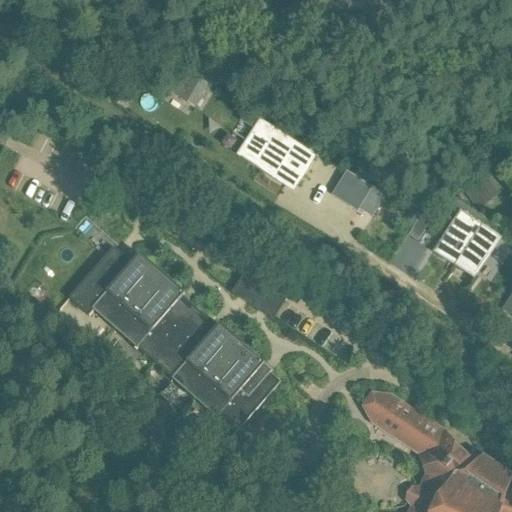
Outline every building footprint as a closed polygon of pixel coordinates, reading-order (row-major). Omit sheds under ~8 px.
[(194,109),(206,89),(193,80),(172,95),(180,100),(194,109)] [(264,137),(248,160),(259,167),(257,170),(264,175),(285,188),(293,193),(316,158),(275,132),(269,128),(264,137)] [(348,174),(333,197),(357,212),(372,190),(348,174)] [(488,182),(485,178),(465,192),(477,208),(480,205),(482,208),(499,196),(488,181),(488,182)] [(471,227),(449,261),(477,279),(499,245),(471,227)] [(123,265),(110,254),(69,300),(89,317),(93,312),(95,310),(106,320),(104,322),(124,339),(125,337),(136,347),(135,348),(173,381),(174,379),(186,390),(184,392),(203,408),(204,407),(205,406),(217,416),(216,417),(217,419),(235,435),(280,383),(268,373),(266,375),(260,370),(262,367),(264,366),(219,327),(216,330),(215,331),(208,325),(210,324),(188,305),(187,306),(179,300),(181,298),(183,295),(139,257),(132,266),(128,262),(124,267),(123,265)] [(247,271),(232,294),(273,321),(288,299),(247,271)] [(511,317),(511,296),(502,311),(511,317)] [(475,466),(443,438),(442,433),(390,398),(371,395),(362,408),(372,425),(399,444),(401,443),(417,454),(426,477),(419,492),(412,491),(412,493),(408,501),(407,503),(412,507),(410,511),(511,511),(511,491),(508,488),(511,478),(482,459),(475,466)]
